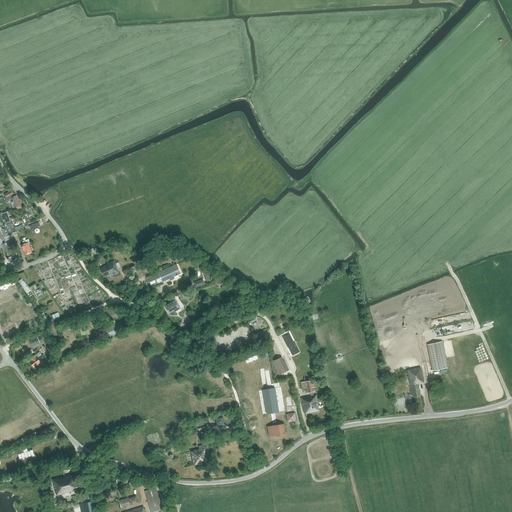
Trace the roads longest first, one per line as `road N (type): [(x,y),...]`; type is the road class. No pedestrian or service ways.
road 1 (unclassified): [(10,362),(72,440),(100,457),(181,483),(259,473)]
road 2 (unclassified): [(259,473),(315,434),(511,400)]
road 3 (unknown): [(184,345),(258,315),(296,386)]
road 4 (unclassified): [(190,349),(229,379),(259,473)]
road 5 (unclassified): [(114,299),(0,349)]
